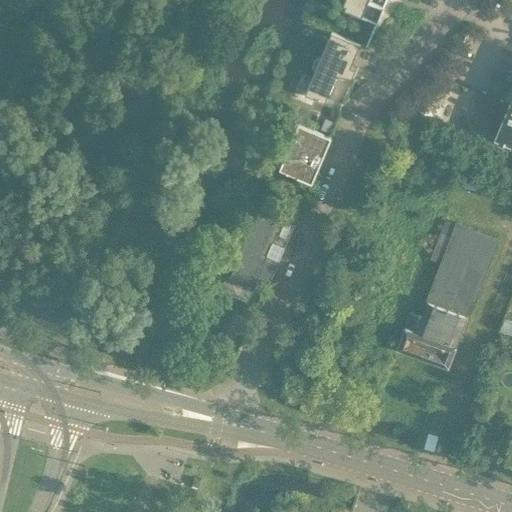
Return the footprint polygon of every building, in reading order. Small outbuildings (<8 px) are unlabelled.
[(345,0),(343,4),(346,6),(345,9),(378,23),(378,22),(377,22),(383,7),(371,2),(371,0),(345,0)] [(358,69),(351,66),(361,44),(332,31),(322,54),(319,55),(317,56),(315,59),(313,62),(313,65),(314,68),(315,71),(306,93),(326,102),(338,74),(339,75),(339,76),(341,77),(342,77),(343,78),(344,78),(345,77),(346,77),(347,76),(354,77),(358,69)] [(511,100),(496,137),(511,144),(511,100)] [(276,169),(309,183),(329,137),(296,123),(276,169)] [(252,220),(226,280),(250,290),(258,271),(269,276),(292,223),(257,208),(252,220)] [(449,366),(497,239),(457,224),(444,218),(430,257),(442,263),(422,316),(410,312),(406,327),(398,347),(449,366)] [(490,394),(485,407),(496,410),(500,397),(490,394)] [(193,478),(191,484),(198,487),(200,480),(193,478)]
